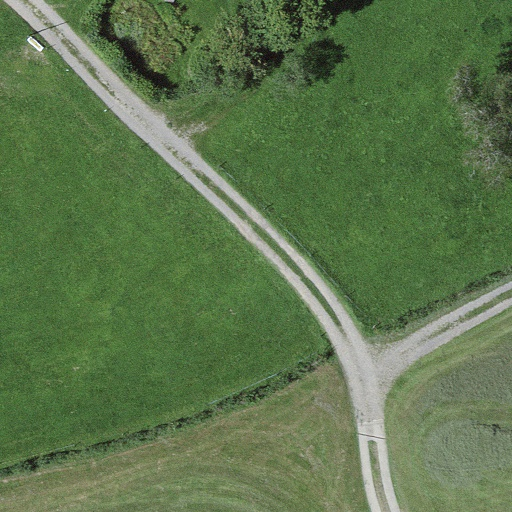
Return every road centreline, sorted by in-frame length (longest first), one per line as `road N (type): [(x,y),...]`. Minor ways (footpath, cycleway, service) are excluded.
road 1 (track): [(385,511),(365,377),(326,300),(28,0)]
road 2 (track): [(365,377),(511,295)]
